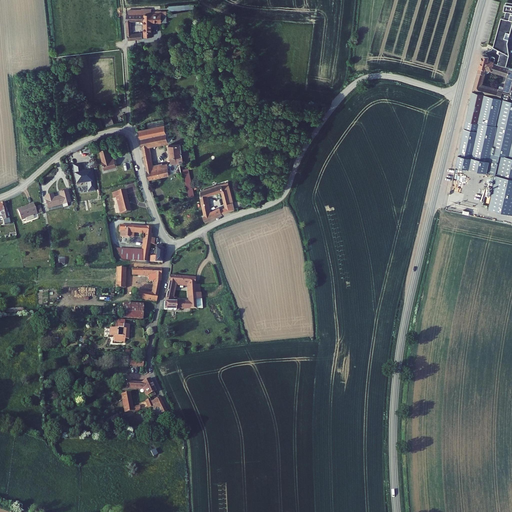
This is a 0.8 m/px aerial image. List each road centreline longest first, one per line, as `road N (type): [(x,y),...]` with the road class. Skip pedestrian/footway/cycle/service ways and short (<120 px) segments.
road 1 (tertiary): [(458,95),(399,353),(396,511)]
road 2 (unclassified): [(458,95),(392,76),(363,77),(310,139),(282,195),(171,243)]
road 3 (unclassified): [(171,243),(127,131),(68,148),(0,197)]
road 4 (residential): [(170,410),(148,356),(171,243)]
